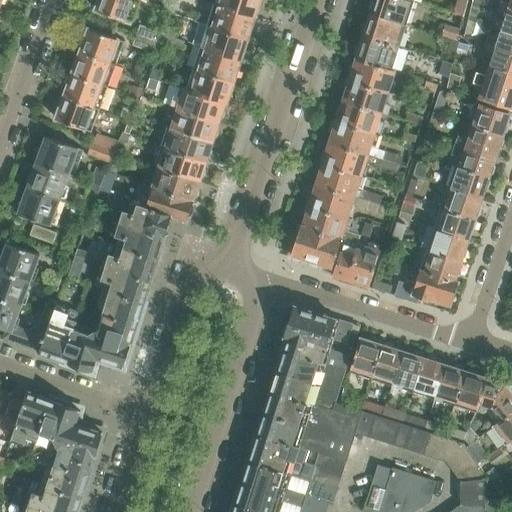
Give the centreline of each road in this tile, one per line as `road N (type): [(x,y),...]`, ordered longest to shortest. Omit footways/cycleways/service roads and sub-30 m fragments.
road 1 (tertiary): [(232,262),(316,0)]
road 2 (residential): [(471,342),(284,285),(246,290)]
road 3 (tertiary): [(186,511),(249,312),(246,290)]
road 4 (tertiary): [(232,262),(187,296),(147,416)]
road 5 (residential): [(147,416),(0,363)]
road 6 (residential): [(0,140),(51,0)]
road 7 (residential): [(511,212),(471,342)]
